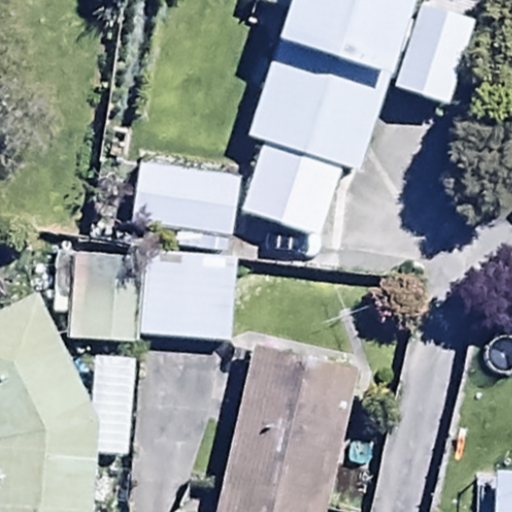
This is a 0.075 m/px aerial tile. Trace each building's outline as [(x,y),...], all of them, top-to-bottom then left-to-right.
[(354,187),(415,0),(291,0),(242,151),(354,187)] [(347,204),(246,192),(237,276),(338,287),(347,204)] [(142,264),(140,288),(70,283),(65,351),(136,356),(136,347),(229,353),(235,270),(142,264)] [(0,511),(91,511),(94,469),(123,471),(129,372),(89,369),(86,414),(33,309),(0,326),(0,511)] [(326,511),(355,384),(249,361),(215,511),(326,511)] [(463,511),(511,511),(511,489),(465,488),(463,511)]
